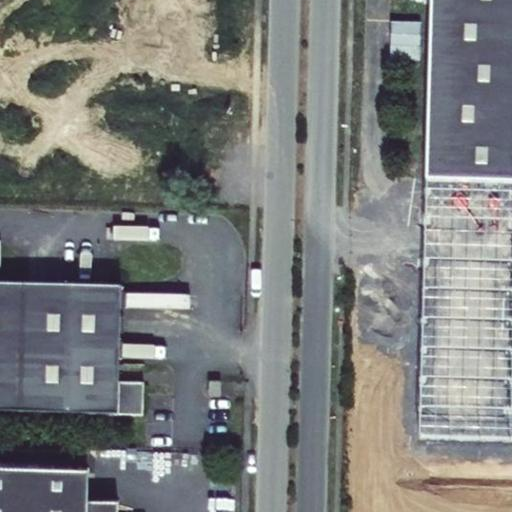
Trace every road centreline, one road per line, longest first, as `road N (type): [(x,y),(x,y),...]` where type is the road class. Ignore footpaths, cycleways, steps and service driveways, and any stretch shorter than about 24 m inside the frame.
road 1 (tertiary): [(285,0),(271,511)]
road 2 (tertiary): [(312,511),(325,0)]
